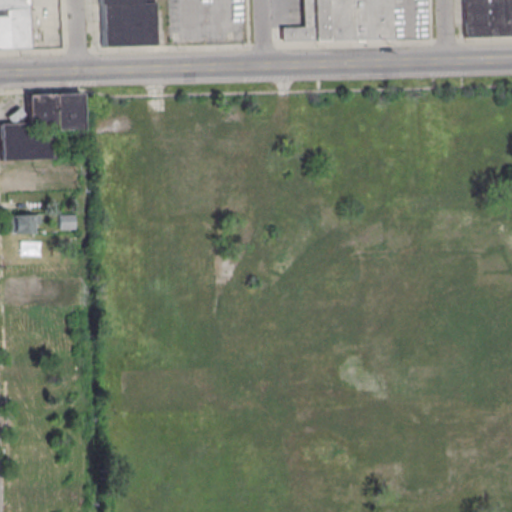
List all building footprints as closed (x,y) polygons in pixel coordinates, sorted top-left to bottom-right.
[(0,0),(0,50),(28,50),(27,0),(0,0)] [(153,46),(153,0),(99,0),(100,46),(153,46)] [(301,0),(390,0),(392,40),(282,43),(282,28),(302,28),(301,0)] [(511,34),(511,0),(462,0),(463,35),(511,34)] [(55,95),(82,94),(83,131),(56,132),(55,95)] [(57,159),(2,160),(2,124),(28,124),(27,96),(55,95),(56,132),(57,159)] [(5,171),(5,189),(35,189),(35,171),(5,171)] [(11,213),(11,233),(38,233),(38,213),(11,213)] [(73,229),(73,214),(58,214),(58,229),(73,229)] [(41,295),(41,278),(10,278),(10,295),(41,295)] [(13,379),(41,379),(41,360),(13,360),(13,379)] [(52,503),(52,485),(21,485),(21,503),(52,503)]
